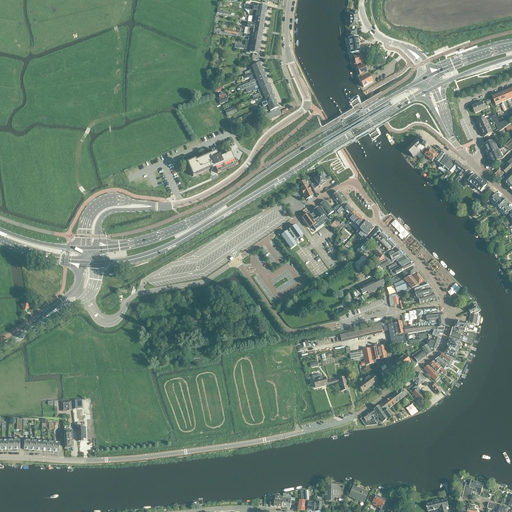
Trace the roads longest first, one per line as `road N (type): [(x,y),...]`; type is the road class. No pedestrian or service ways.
road 1 (unclassified): [(449,315),(439,352),(361,413),(332,425),(141,457),(0,457)]
road 2 (secondary): [(95,263),(180,240),(426,89)]
road 3 (secondary): [(422,78),(186,225),(97,247)]
road 4 (tertiary): [(288,56),(305,108),(223,184),(160,206)]
road 5 (unclassified): [(236,260),(288,332),(329,326)]
road 6 (unclassified): [(124,307),(135,294),(203,282),(236,260)]
road 7 (unclassified): [(376,218),(423,269),(449,315)]
road 8 (residential): [(472,164),(479,148),(463,104),(511,80)]
